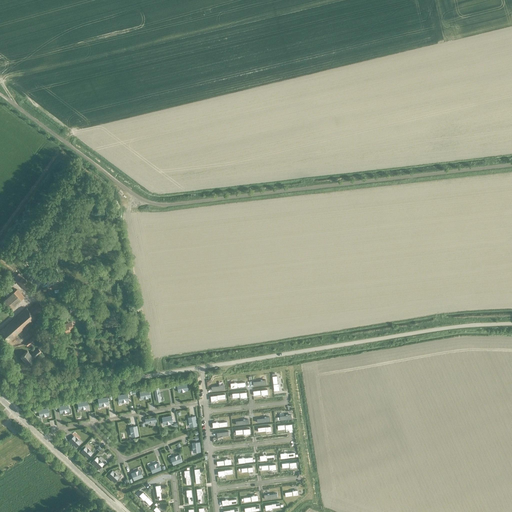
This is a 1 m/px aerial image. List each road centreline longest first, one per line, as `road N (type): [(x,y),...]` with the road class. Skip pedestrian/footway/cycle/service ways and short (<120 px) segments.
road 1 (unclassified): [(511,324),(397,335),(11,403)]
road 2 (tertiary): [(120,511),(8,406)]
